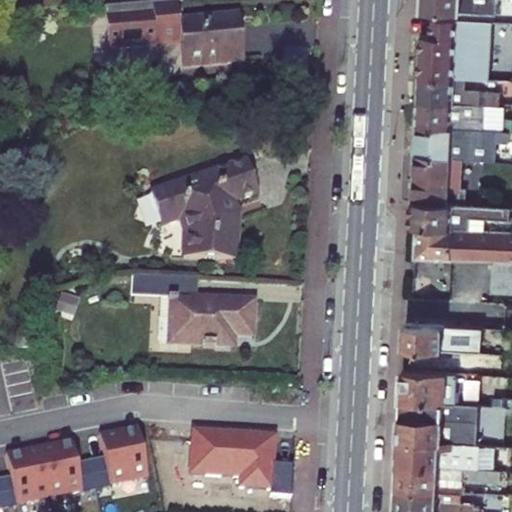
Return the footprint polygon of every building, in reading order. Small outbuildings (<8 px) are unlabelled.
[(503,6),(503,0),(428,0),(427,14),(502,18),(503,6)] [(246,63),(237,15),(177,25),(174,5),(101,18),(109,62),(156,54),(156,49),(180,45),(180,50),(184,73),(246,63)] [(438,22),(437,41),(426,41),(424,80),(458,83),(461,44),(467,44),(468,24),(438,22)] [(511,38),(511,26),(478,25),(477,46),(500,47),(500,38),(511,38)] [(458,83),(465,83),(467,44),(461,44),(458,83)] [(156,49),(156,54),(180,50),(180,45),(156,49)] [(458,83),(424,80),(422,105),(457,107),(458,83)] [(467,108),(457,107),(422,105),(421,130),(482,133),(483,118),(467,117),(467,108)] [(487,134),(482,133),(421,130),(420,159),(464,162),(469,162),(470,143),(486,144),(487,134)] [(462,206),(464,162),(420,159),(417,203),(462,206)] [(250,162),(153,196),(164,227),(186,220),(193,236),(192,256),(238,261),(242,217),(237,219),(233,206),(237,204),(258,197),(250,162)] [(511,208),(462,206),(417,203),(416,229),(421,229),(458,231),(474,232),(475,217),(511,219),(511,208)] [(233,206),(237,219),(242,217),(237,204),(233,206)] [(421,229),(421,259),(457,261),(458,231),(421,229)] [(511,234),(474,232),(458,231),(457,261),(502,263),(500,293),(511,293),(511,234)] [(139,293),(172,295),(171,301),(176,301),(175,322),(185,322),(183,344),(230,347),(231,334),(238,335),(256,336),(258,303),(202,299),(204,279),(140,275),(139,293)] [(183,344),(185,322),(175,322),(174,343),(183,344)] [(488,328),(410,324),(409,347),(487,352),(488,328)] [(231,334),(230,347),(238,347),(238,335),(231,334)] [(448,406),(450,375),(407,373),(406,404),(448,406)] [(461,376),(450,375),(448,406),(459,407),(461,376)] [(507,425),(405,419),(403,443),(482,448),(483,436),(507,438),(507,425)] [(147,483),(148,483),(138,431),(136,431),(137,434),(101,442),(101,439),(100,439),(104,463),(91,466),(96,493),(111,490),(111,487),(146,480),(147,483)] [(482,448),(403,443),(402,467),(481,472),(482,448)] [(40,455),(49,500),(81,493),(82,496),(96,493),(91,466),(77,469),(72,445),(71,445),(72,448),(40,455)] [(17,507),(49,500),(40,455),(8,461),(8,458),(6,458),(12,483),(0,485),(0,496),(2,511),(8,511),(18,510),(17,507)] [(481,472),(402,467),(401,492),(468,496),(469,496),(470,483),(506,485),(507,473),(481,472)] [(468,496),(401,492),(399,511),(507,511),(508,511),(486,510),(487,506),(467,505),(468,496)]
